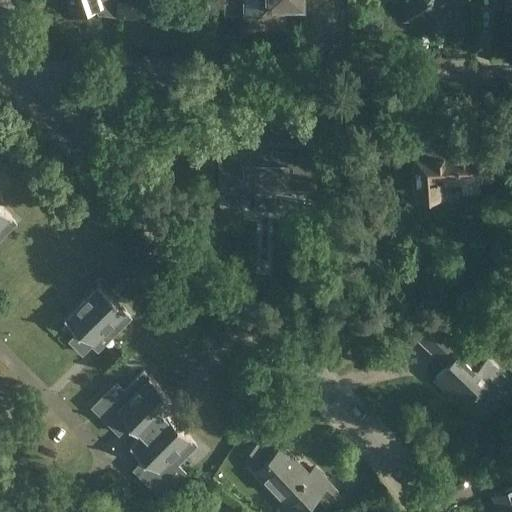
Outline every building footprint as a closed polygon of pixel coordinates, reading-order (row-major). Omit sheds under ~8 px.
[(68,0),(73,14),(96,7),(98,14),(151,16),(151,0),(68,0)] [(302,0),(244,0),(244,30),(285,29),(285,6),(303,5),(302,0)] [(447,0),(411,0),(408,4),(408,16),(424,16),(424,24),(448,24),(447,0)] [(507,6),(508,16),(511,15),(511,0),(496,0),(497,7),(507,6)] [(446,193),(445,180),(491,177),(490,150),(413,155),(416,194),(446,193)] [(276,190),(291,191),(291,190),(315,190),(316,159),(291,159),(291,154),(269,153),(269,157),(260,157),(260,153),(239,153),(239,158),(218,158),(218,189),(254,190),(254,210),(275,210),(276,190)] [(0,238),(17,222),(12,217),(12,216),(0,203),(0,238)] [(386,236),(382,220),(358,226),(362,243),(386,236)] [(127,311),(111,295),(110,296),(111,297),(107,301),(95,288),(66,317),(65,316),(64,317),(78,331),(69,340),(83,353),(105,331),(111,337),(132,316),(127,311)] [(446,328),(427,349),(435,357),(444,365),(446,367),(459,353),(457,352),(459,350),(452,344),(456,340),(458,339),(457,339),(446,328)] [(493,397),(503,405),(511,395),(511,383),(488,360),(477,371),(459,353),(436,377),(451,392),(453,389),(477,413),(493,397)] [(141,435),(161,417),(172,406),(159,394),(163,390),(165,391),(166,390),(150,374),(149,375),(144,370),(114,400),(106,392),(92,406),(120,433),(129,423),(141,435)] [(0,398),(11,385),(0,375),(0,398)] [(161,417),(141,435),(132,444),(131,443),(130,444),(144,458),(134,468),(161,495),(175,481),(167,474),(197,444),(192,438),(193,438),(177,422),(176,423),(177,424),(173,428),(161,417)] [(255,470),(295,511),(298,511),(329,483),(315,467),(309,472),(283,444),(255,470)] [(511,511),(511,487),(494,494),(501,511),(511,511)] [(344,492),(328,506),(333,511),(334,511),(350,498),(344,492)]
